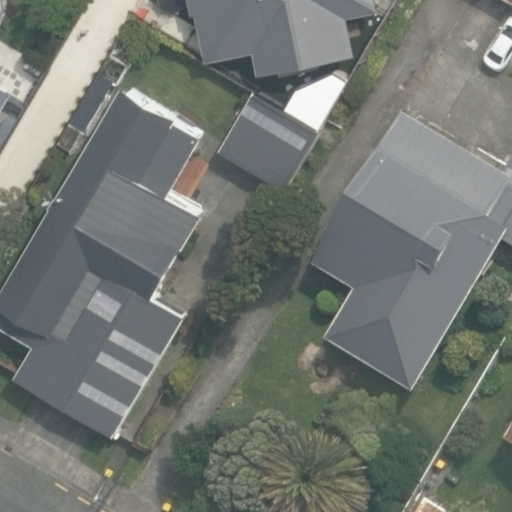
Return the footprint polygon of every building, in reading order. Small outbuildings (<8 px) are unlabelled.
[(195,0),(200,22),(306,0),(195,0)] [(23,373),(121,431),(192,312),(161,294),(212,209),(176,188),(211,130),(131,82),(3,298),(9,301),(0,315),(0,316),(41,341),(23,373)] [(0,120),(16,93),(0,83),(0,120)] [(227,152),(292,190),(328,130),(263,91),(227,152)] [(333,341),(421,394),(511,243),(511,171),(510,175),(411,116),(320,267),(363,293),(333,341)] [(423,511),(450,511),(431,500),(423,511)]
